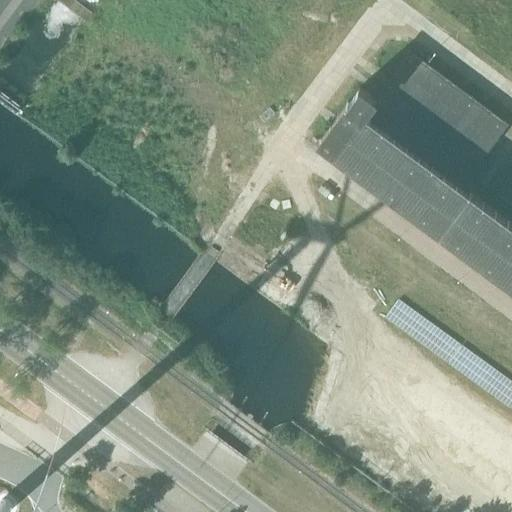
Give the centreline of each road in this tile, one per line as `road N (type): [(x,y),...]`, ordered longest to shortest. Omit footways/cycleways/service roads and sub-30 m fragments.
road 1 (track): [(247,197),(255,232),(283,269),(511,444)]
road 2 (secondary): [(246,511),(0,330)]
road 3 (track): [(283,143),(165,58),(93,19)]
